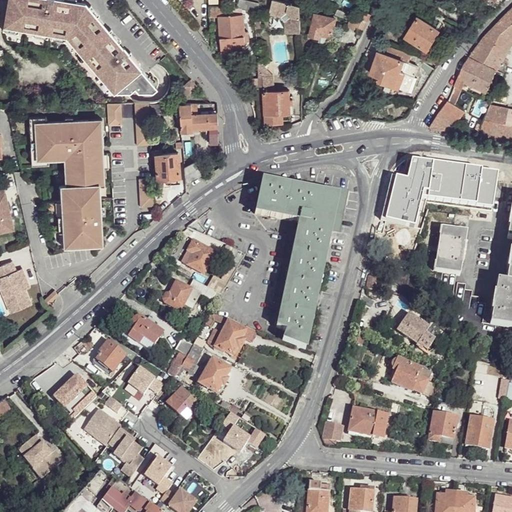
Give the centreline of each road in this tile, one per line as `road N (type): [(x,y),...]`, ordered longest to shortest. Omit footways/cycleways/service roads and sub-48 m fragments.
road 1 (secondary): [(247,168),(0,372)]
road 2 (tertiary): [(370,143),(357,258),(298,438)]
road 3 (residential): [(511,477),(333,463),(298,438)]
road 4 (tertiary): [(247,168),(225,89),(147,0)]
road 5 (residential): [(384,0),(340,93),(310,124),(309,152)]
road 6 (residential): [(499,11),(458,53),(409,138)]
road 7 (residential): [(511,160),(489,288)]
